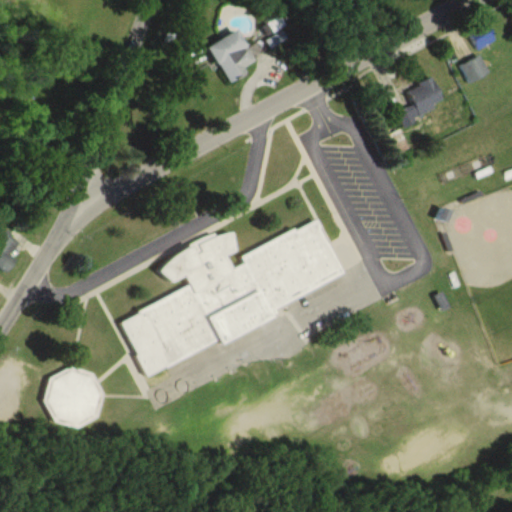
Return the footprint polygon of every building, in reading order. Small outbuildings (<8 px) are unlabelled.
[(467,33),(474,50),(493,43),(487,25),(467,33)] [(254,68),(237,32),(207,46),(224,82),(254,68)] [(467,86),(488,75),(478,56),(458,67),(467,86)] [(410,105),(395,110),(400,128),(422,121),(419,113),(441,106),(433,79),(405,88),(410,105)] [(407,149),(397,131),(386,137),(396,155),(407,149)] [(110,313),(142,372),(216,333),(218,338),(270,310),(269,307),(272,305),(270,301),(340,265),(312,211),(291,222),(289,219),(236,248),(238,255),(229,259),(225,249),(233,246),(229,223),(190,237),(154,262),(166,276),(182,271),(184,276),(110,313)] [(14,261),(8,257),(18,242),(0,230),(0,273),(5,277),(14,261)] [(46,379),(62,427),(94,417),(79,369),(46,379)]
